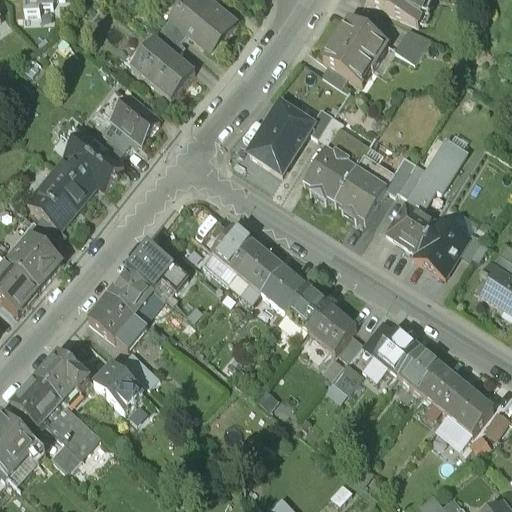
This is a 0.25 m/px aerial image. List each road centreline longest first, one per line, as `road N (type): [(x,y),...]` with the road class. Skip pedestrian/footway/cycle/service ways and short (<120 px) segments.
road 1 (residential): [(196,166),(511,362)]
road 2 (residential): [(0,384),(196,166)]
road 3 (residential): [(196,166),(312,0)]
